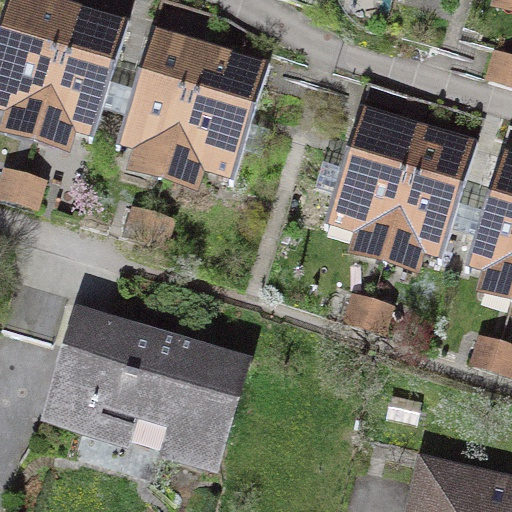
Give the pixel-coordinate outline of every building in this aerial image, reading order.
[(7,0),(0,24),(0,102),(12,106),(10,113),(41,122),(73,15),(76,7),(72,11),(34,0),(7,0)] [(76,7),(73,15),(41,122),(72,131),(74,124),(96,131),(128,23),(125,22),(123,27),(77,13),(78,8),(76,7)] [(168,160),(169,160),(202,54),(204,46),(200,50),(154,36),(155,31),(152,30),(119,138),(141,144),(139,151),(168,160)] [(202,54),(169,160),(201,170),(203,163),(236,173),(269,65),(265,64),(264,69),(205,51),(206,47),(204,46),(202,54)] [(361,227),(359,234),(389,243),(423,133),(359,114),(327,217),(361,227)] [(423,246),(444,252),(476,150),(423,133),(389,243),(421,253),(423,246)] [(511,279),(511,160),(499,156),(468,259),(489,266),(487,272),(511,279)] [(3,327),(53,343),(67,298),(17,282),(3,327)] [(79,312),(47,419),(96,434),(103,410),(169,430),(161,453),(211,468),(244,360),(79,312)] [(448,499),(421,493),(416,511),(511,511),(511,489),(454,476),(448,499)]
